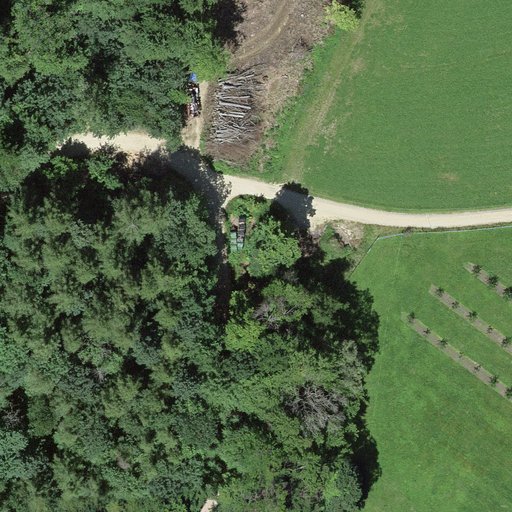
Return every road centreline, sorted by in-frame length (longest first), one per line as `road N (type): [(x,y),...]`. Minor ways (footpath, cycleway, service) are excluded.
road 1 (track): [(211,511),(230,445),(209,187),(191,166),(100,143),(62,150),(0,196)]
road 2 (track): [(209,187),(375,215),(511,212)]
road 3 (track): [(191,166),(187,80),(203,0)]
